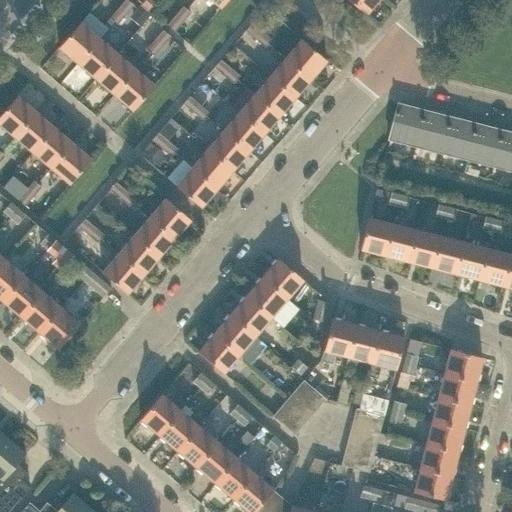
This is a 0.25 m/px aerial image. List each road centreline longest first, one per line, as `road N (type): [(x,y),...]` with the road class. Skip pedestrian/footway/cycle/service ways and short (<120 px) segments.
road 1 (residential): [(511,333),(311,255),(255,208)]
road 2 (residential): [(72,426),(255,208)]
road 3 (residential): [(255,208),(374,66)]
road 4 (residential): [(511,362),(471,511)]
road 5 (residential): [(511,104),(374,66)]
road 6 (residential): [(162,511),(72,426)]
